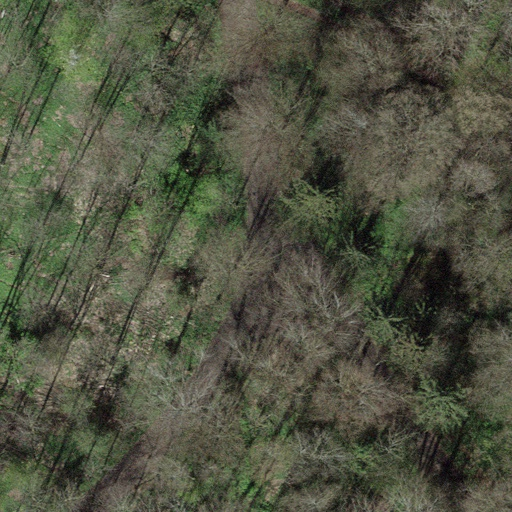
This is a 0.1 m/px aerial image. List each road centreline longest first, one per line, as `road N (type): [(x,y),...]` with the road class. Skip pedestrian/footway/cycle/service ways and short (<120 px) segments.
road 1 (track): [(61,511),(109,476),(291,272),(232,0)]
road 2 (track): [(291,272),(472,511)]
